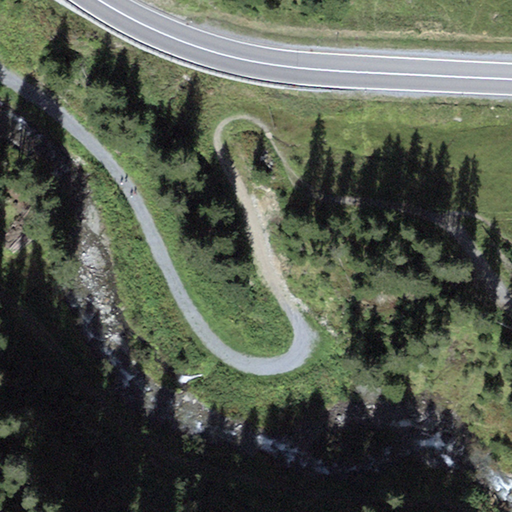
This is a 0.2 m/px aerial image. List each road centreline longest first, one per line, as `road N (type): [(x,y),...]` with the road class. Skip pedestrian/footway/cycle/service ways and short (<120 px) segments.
road 1 (track): [(0,74),(63,114),(115,170),(182,305),(226,357),(268,366),(300,352),(304,341),(265,267),(218,141),(226,121),(257,118),(320,195),(425,213),(465,248)]
road 2 (primary): [(511,78),(238,59),(155,31),(99,0)]
